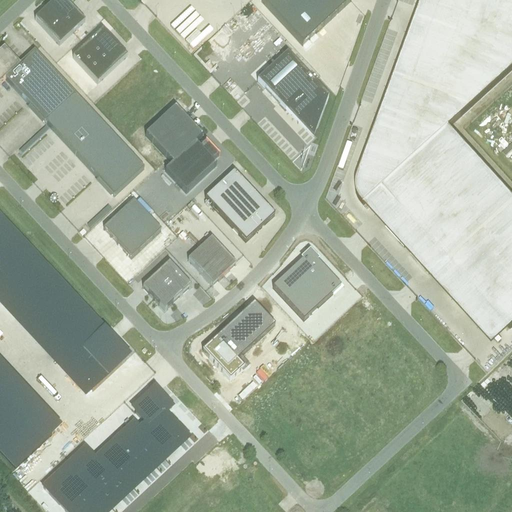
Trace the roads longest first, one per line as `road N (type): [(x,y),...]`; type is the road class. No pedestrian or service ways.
road 1 (unclassified): [(304,208),(462,381),(317,510),(161,345)]
road 2 (unclassified): [(108,0),(304,208)]
road 3 (unclassified): [(161,345),(0,171)]
road 4 (unclassified): [(384,0),(304,208)]
road 5 (unclassified): [(304,208),(254,278),(161,345)]
